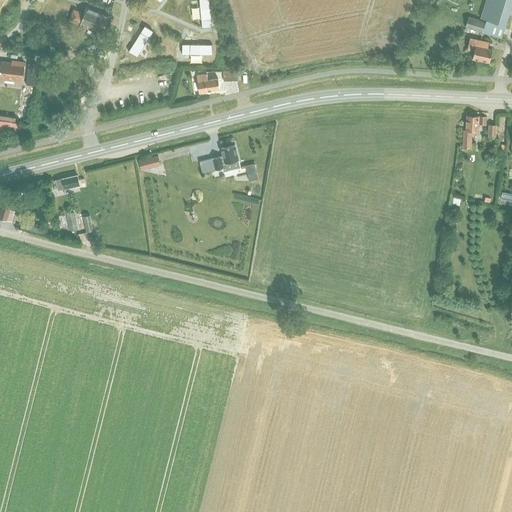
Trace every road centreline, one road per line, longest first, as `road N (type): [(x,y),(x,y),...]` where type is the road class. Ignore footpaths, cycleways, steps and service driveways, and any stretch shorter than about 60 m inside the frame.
road 1 (unclassified): [(511,358),(0,230)]
road 2 (secondary): [(0,175),(299,100),(511,99)]
